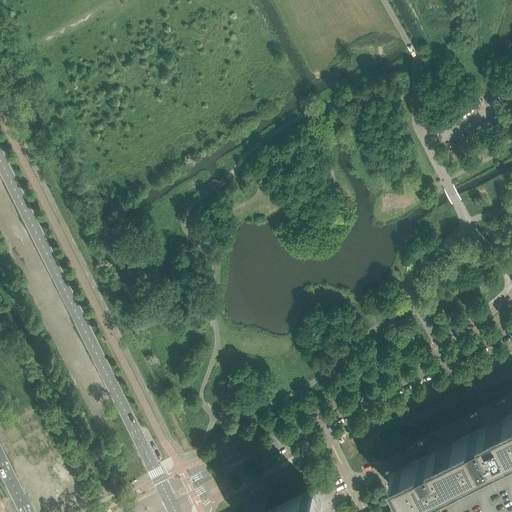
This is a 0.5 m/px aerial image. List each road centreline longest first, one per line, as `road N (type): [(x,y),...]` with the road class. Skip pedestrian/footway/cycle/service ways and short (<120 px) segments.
road 1 (track): [(195,458),(0,66)]
road 2 (secondary): [(164,489),(0,159)]
road 3 (tertiary): [(511,320),(256,454)]
